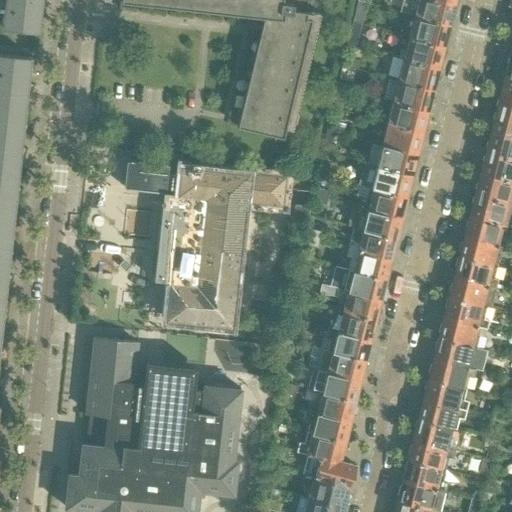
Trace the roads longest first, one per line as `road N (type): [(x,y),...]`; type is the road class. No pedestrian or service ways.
road 1 (residential): [(365,511),(481,0)]
road 2 (residential): [(18,511),(75,0)]
